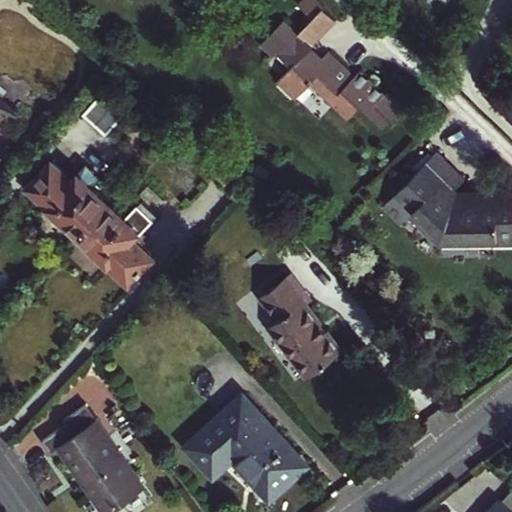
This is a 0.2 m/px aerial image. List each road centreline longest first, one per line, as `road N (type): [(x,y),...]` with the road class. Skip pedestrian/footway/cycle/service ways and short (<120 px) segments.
road 1 (unknown): [(0,453),(187,255)]
road 2 (unknown): [(478,424),(328,251)]
road 3 (residential): [(363,511),(511,398)]
